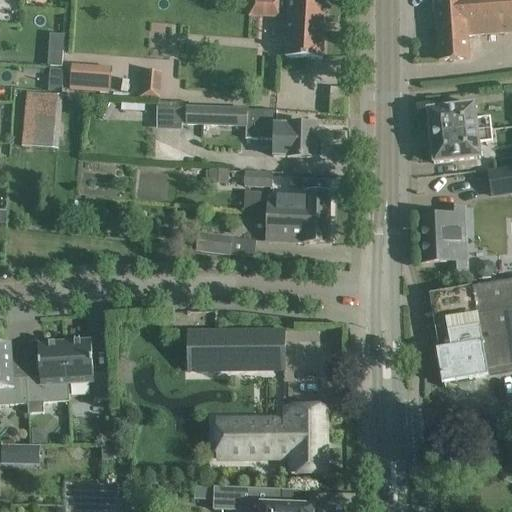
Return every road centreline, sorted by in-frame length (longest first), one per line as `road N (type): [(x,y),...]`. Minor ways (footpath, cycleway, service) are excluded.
road 1 (residential): [(0,296),(246,286),(372,298)]
road 2 (tertiary): [(385,185),(385,0)]
road 3 (tertiary): [(372,298),(381,433)]
road 4 (tertiary): [(399,431),(396,299)]
